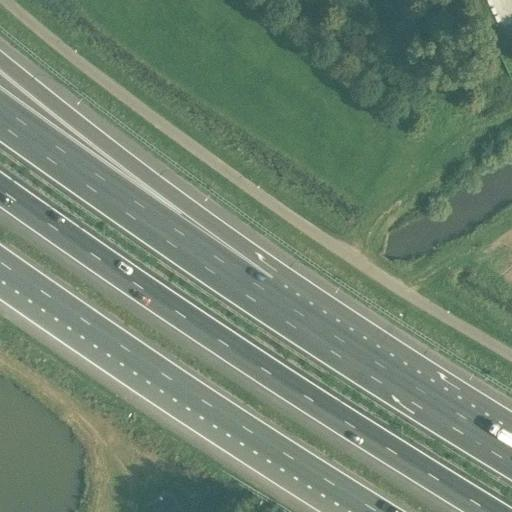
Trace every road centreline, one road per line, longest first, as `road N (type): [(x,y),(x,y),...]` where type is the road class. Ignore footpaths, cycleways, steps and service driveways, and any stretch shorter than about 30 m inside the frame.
road 1 (unclassified): [(511,356),(259,195),(3,0)]
road 2 (motorway): [(0,193),(490,511)]
road 3 (motorway): [(0,266),(373,511)]
road 4 (motorway): [(260,297),(0,61)]
road 5 (motorway): [(260,297),(0,116)]
road 6 (motorway): [(511,452),(260,297)]
